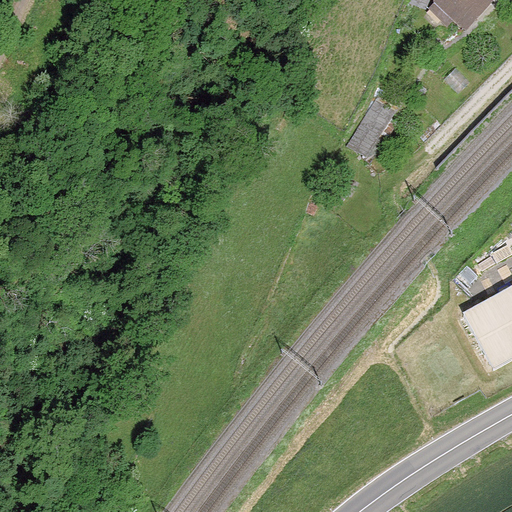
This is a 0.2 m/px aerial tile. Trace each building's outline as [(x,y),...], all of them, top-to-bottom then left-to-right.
[(427,0),(412,0),(412,3),(424,8),(427,0)] [(439,0),(430,9),(447,26),(455,18),(466,29),(493,0),(439,0)] [(296,33),(285,25),(275,41),(286,48),(296,33)] [(390,121),(394,114),(376,102),(360,127),(349,145),(365,156),(363,160),(369,163),(384,142),(396,124),(390,121)] [(353,182),(331,171),(324,183),(334,188),(329,196),(343,203),(353,182)] [(511,289),(463,316),(494,371),(511,360),(511,289)]
